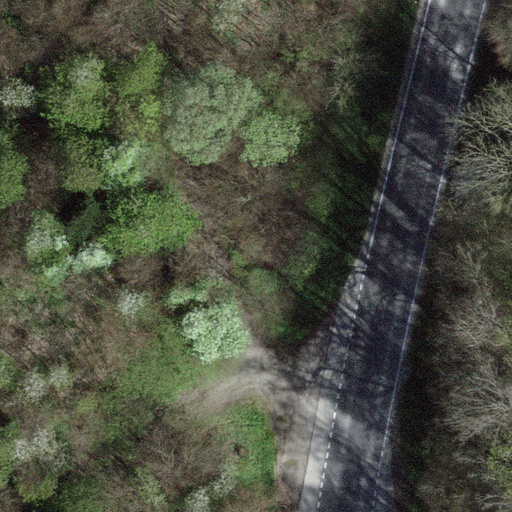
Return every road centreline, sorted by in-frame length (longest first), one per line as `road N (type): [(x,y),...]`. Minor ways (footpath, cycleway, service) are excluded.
road 1 (secondary): [(346,511),(400,210),(453,0)]
road 2 (track): [(375,349),(267,374),(229,330),(173,0)]
road 3 (track): [(267,374),(132,435),(35,511)]
